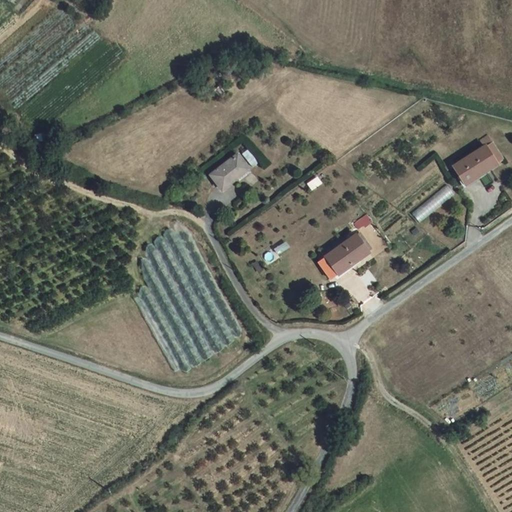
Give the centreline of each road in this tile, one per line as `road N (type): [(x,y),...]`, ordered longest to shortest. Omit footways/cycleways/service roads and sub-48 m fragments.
road 1 (unclassified): [(0,335),(182,394),(217,389),(284,336)]
road 2 (track): [(494,511),(454,449),(384,392),(373,362),(350,339)]
road 3 (track): [(206,226),(179,212),(156,215),(75,189),(0,143)]
road 4 (unclassified): [(511,220),(343,344)]
road 5 (unclassified): [(343,344),(353,379),(349,403),(286,511)]
road 6 (unclassified): [(284,336),(259,318),(206,226)]
